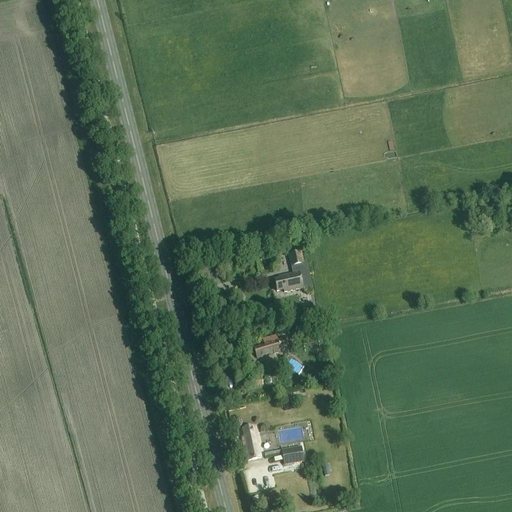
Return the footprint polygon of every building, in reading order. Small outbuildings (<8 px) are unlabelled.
[(311,287),(308,275),(306,263),(304,263),(301,252),(288,255),(293,276),(279,278),(280,281),(275,282),(277,292),(283,291),(284,293),(303,289),(302,289),(311,287)] [(219,275),(217,263),(202,266),(204,278),(219,275)] [(313,313),(311,304),(299,307),(301,316),(313,313)] [(285,337),(277,340),(276,336),(262,340),(263,344),(264,346),(254,349),(257,360),(289,350),(285,337)] [(322,345),(320,336),(301,340),(303,348),(322,345)] [(261,459),(257,435),(255,427),(241,430),(242,438),(241,438),(243,447),(246,447),(247,449),(244,449),(246,462),(261,459)] [(304,462),(301,448),(293,450),(292,449),(281,451),(284,466),(304,462)]
